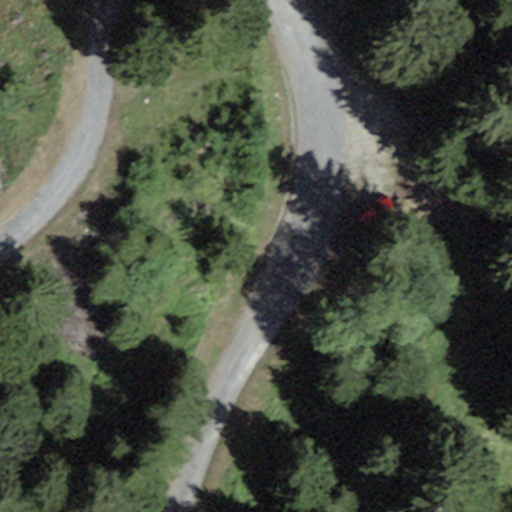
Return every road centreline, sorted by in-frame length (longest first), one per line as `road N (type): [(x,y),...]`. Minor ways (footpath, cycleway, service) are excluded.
road 1 (unclassified): [(182,511),(236,370),(297,253),(325,158),(312,61),(286,0)]
road 2 (unclassified): [(109,0),(94,132),(51,203),(0,248)]
